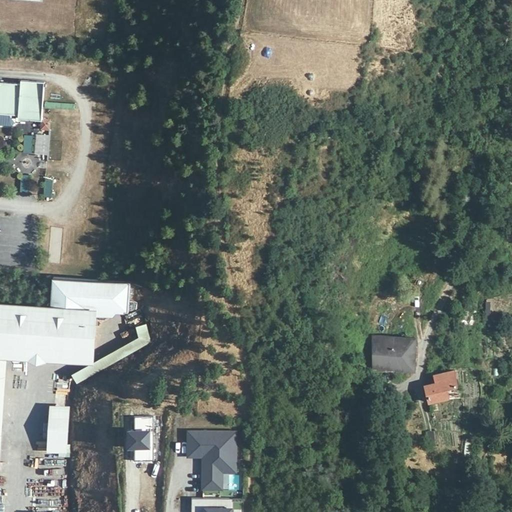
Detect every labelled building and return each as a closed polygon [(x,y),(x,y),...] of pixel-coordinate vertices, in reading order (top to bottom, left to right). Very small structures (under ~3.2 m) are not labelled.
[(0,117),(17,118),(17,121),(42,121),(44,81),(19,80),(19,85),(0,84),(0,117)] [(20,192),(34,192),(34,176),(20,176),(20,192)] [(50,184),(43,185),(44,195),(52,194),(50,184)] [(477,224),(482,211),(472,208),(468,220),(477,224)] [(495,270),(498,259),(490,256),(488,264),(479,290),(486,292),(495,270)] [(503,261),(498,259),(495,270),(500,272),(503,261)] [(479,290),(488,264),(481,262),(473,276),(475,277),(472,287),(471,288),(479,290)] [(0,416),(1,416),(4,374),(1,374),(2,354),(66,358),(68,322),(90,324),(91,309),(126,311),(128,285),(54,279),(52,306),(0,302),(0,416)] [(460,316),(458,325),(465,326),(468,327),(471,314),(463,312),(460,316)] [(88,354),(90,324),(68,322),(66,358),(88,354)] [(374,369),(414,370),(415,369),(415,337),(373,336),(374,369)] [(424,386),(428,403),(430,402),(449,397),(447,387),(457,385),(455,373),(454,369),(434,374),(436,383),(429,385),(424,386)] [(53,413),(51,443),(67,444),(69,414),(53,413)] [(153,460),(154,414),(134,414),(134,428),(129,428),(129,447),(134,447),(134,460),(153,460)] [(202,488),(221,488),(221,471),(221,464),(235,465),(236,431),(188,430),(188,455),(203,456),(202,488)] [(231,511),(231,498),(191,497),(191,511),(231,511)]
